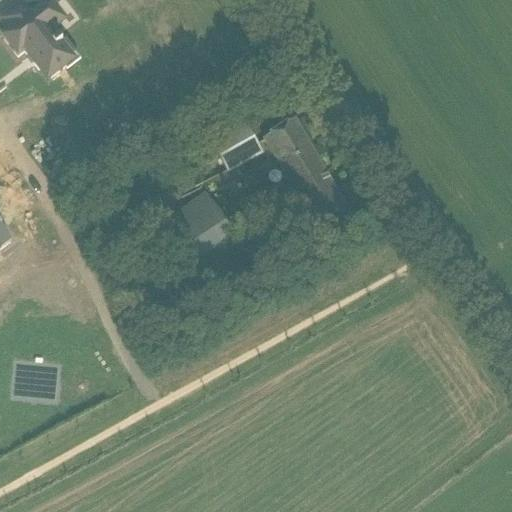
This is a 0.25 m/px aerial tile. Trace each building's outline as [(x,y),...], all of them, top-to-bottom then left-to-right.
[(5,19),(0,22),(0,23),(10,36),(3,42),(17,60),(21,57),(24,55),(38,73),(42,69),(51,81),(64,71),(66,74),(80,64),(65,44),(61,47),(59,45),(57,46),(49,35),(35,17),(30,21),(20,8),(9,16),(11,18),(7,21),(5,19)] [(66,108),(46,121),(59,141),(69,135),(79,128),(66,108)] [(294,122),(277,132),(261,141),(317,238),(350,219),(294,122)] [(210,145),(227,175),(262,156),(245,125),(210,145)] [(234,242),(205,196),(165,222),(194,268),(234,242)] [(0,252),(10,245),(0,232),(0,252)]
